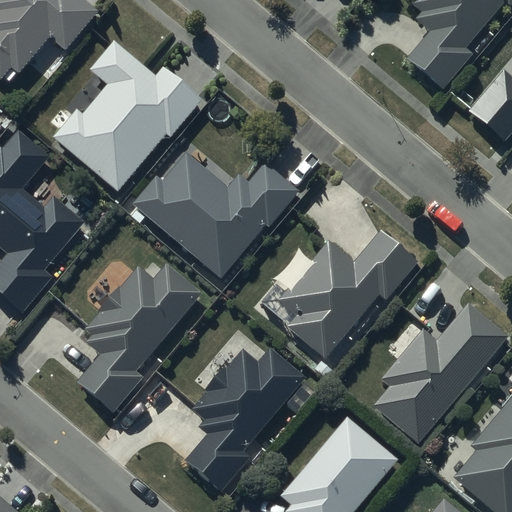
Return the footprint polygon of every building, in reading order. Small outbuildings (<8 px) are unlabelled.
[(66,54),(98,14),(81,0),(0,0),(0,82),(2,84),(4,81),(10,85),(17,75),(21,78),(49,41),(66,54)] [(511,3),(511,0),(416,0),(413,5),(422,11),(414,20),(429,32),(407,60),(442,88),(472,51),(468,48),(504,2),(510,6),(511,3)] [(154,78),(112,43),(87,73),(105,88),(81,117),(77,113),(52,142),(116,195),(164,138),(169,142),(202,103),(162,69),(154,78)] [(511,78),(504,72),(469,113),(506,144),(511,137),(511,78)] [(43,274),(82,226),(51,201),(42,212),(20,194),(47,161),(15,135),(1,151),(0,150),(0,253),(5,258),(0,263),(0,299),(20,316),(50,279),(43,274)] [(267,232),(298,195),(265,167),(248,187),(237,178),(227,191),(186,157),(163,184),(157,180),(132,210),(221,283),(265,230),(267,232)] [(417,265),(380,233),(352,265),(327,243),(276,301),(295,317),(284,329),(322,362),(378,298),(385,303),(417,265)] [(202,296),(165,266),(152,281),(137,269),(120,291),(118,289),(83,332),(91,338),(85,345),(99,357),(76,386),(112,415),(140,379),(136,376),(202,296)] [(374,409),(418,445),(507,340),(467,307),(437,345),(423,333),(382,383),(390,390),(374,409)] [(185,465),(220,495),(249,461),(241,454),(304,381),(270,353),(258,367),(243,354),(226,374),(224,372),(206,393),(208,395),(193,413),(205,423),(199,431),(208,439),(185,465)] [(453,481),(490,511),(511,511),(511,395),(468,450),(474,455),(453,481)] [(360,511),(399,465),(347,423),(283,501),(293,509),(290,511),(360,511)] [(0,511),(11,511),(0,502),(0,511)]
